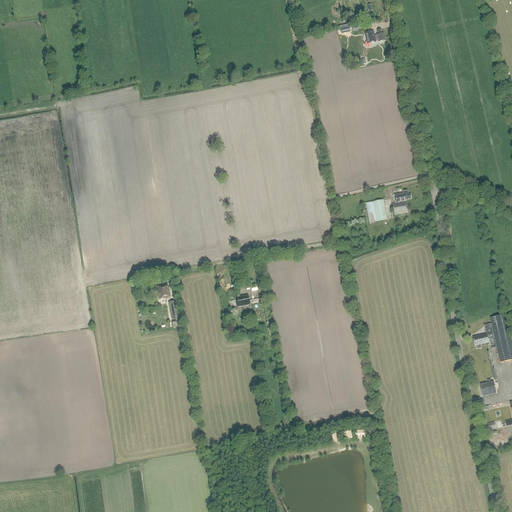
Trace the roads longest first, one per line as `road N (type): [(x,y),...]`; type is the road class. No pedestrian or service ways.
road 1 (unclassified): [(497,511),(434,195)]
road 2 (track): [(176,271),(337,240),(331,197),(428,174)]
road 3 (unclassified): [(434,195),(386,0)]
